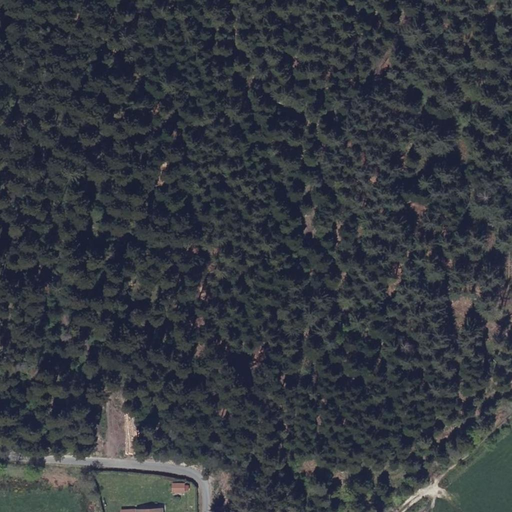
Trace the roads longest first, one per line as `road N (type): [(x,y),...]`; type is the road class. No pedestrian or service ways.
road 1 (track): [(108,0),(27,167),(33,224),(61,271),(93,367),(99,422),(90,461)]
road 2 (unclassified): [(0,452),(198,472),(209,511)]
road 3 (track): [(399,511),(511,417)]
